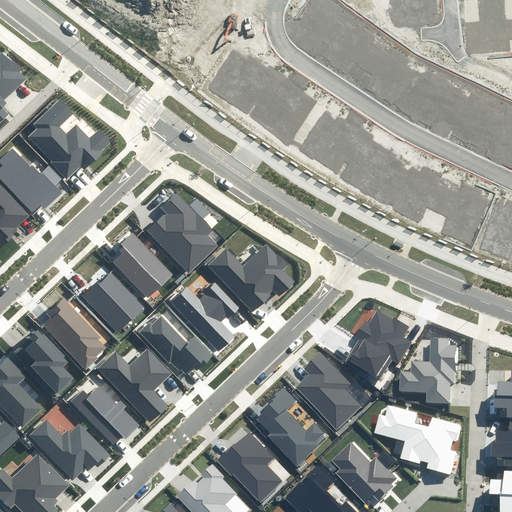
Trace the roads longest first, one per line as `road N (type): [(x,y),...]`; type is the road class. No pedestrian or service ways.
road 1 (residential): [(359,249),(332,289),(99,511)]
road 2 (residential): [(0,299),(175,128)]
road 3 (tertiary): [(359,249),(175,128)]
road 4 (residential): [(494,304),(483,337),(477,511)]
road 5 (tertiary): [(175,128),(10,0)]
road 6 (tertiary): [(494,304),(359,249)]
